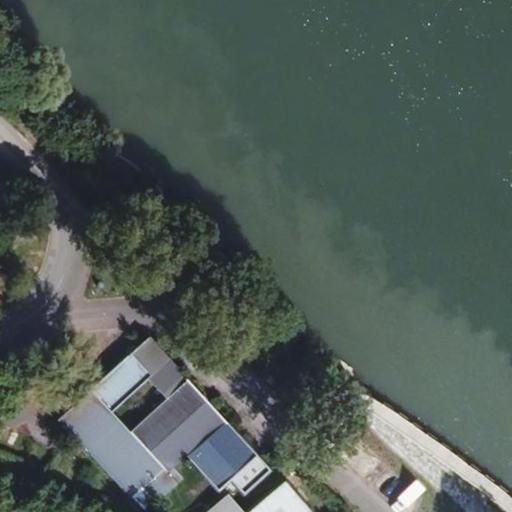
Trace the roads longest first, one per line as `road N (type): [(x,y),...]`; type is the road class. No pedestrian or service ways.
road 1 (residential): [(161,310),(369,511)]
road 2 (residential): [(0,135),(84,226)]
